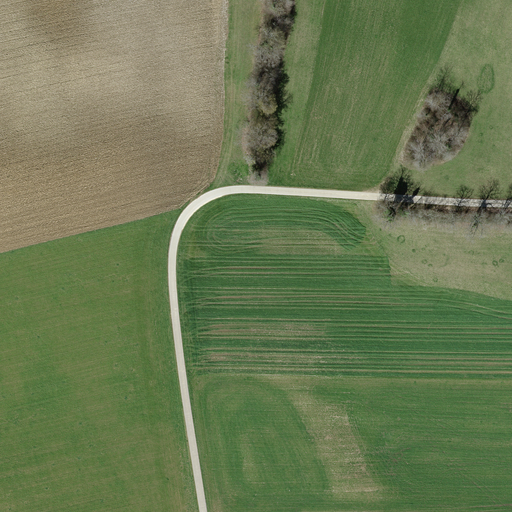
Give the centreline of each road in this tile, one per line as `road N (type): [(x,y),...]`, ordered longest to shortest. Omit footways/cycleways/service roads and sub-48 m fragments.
road 1 (track): [(203,511),(172,309),(172,248),(197,204),(251,188),(511,203)]
road 2 (track): [(382,195),(434,77)]
